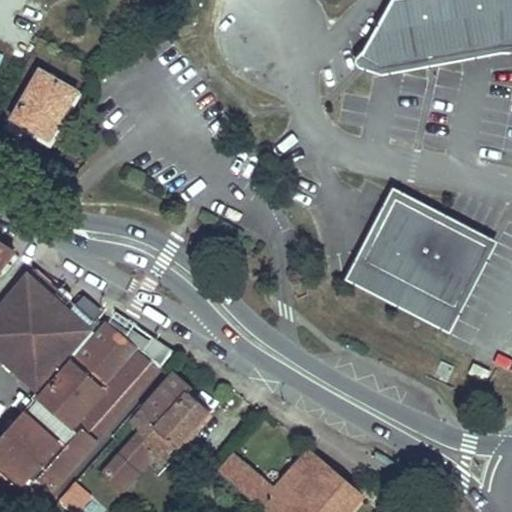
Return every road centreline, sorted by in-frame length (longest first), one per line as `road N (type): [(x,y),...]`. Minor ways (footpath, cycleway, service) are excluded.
road 1 (secondary): [(15,207),(70,243),(158,268),(253,353),(442,465),(495,507)]
road 2 (secondary): [(511,442),(468,442),(354,390),(257,328),(191,264),(140,233),(15,207)]
